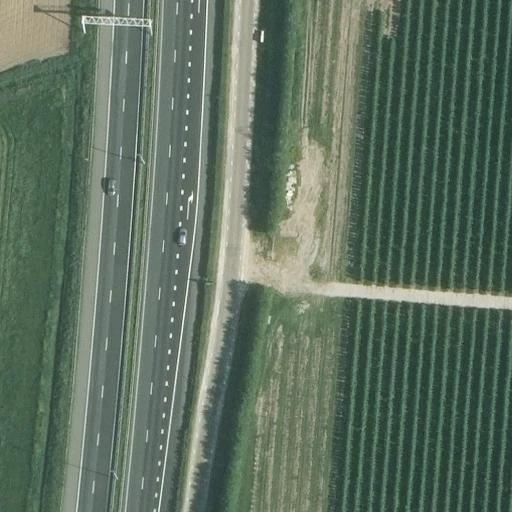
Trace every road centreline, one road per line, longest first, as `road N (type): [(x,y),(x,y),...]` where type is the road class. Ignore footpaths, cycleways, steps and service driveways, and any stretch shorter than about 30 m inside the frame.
road 1 (unclassified): [(193,511),(235,275),(247,0)]
road 2 (motorway): [(127,0),(88,511)]
road 3 (motorway): [(140,511),(175,0)]
